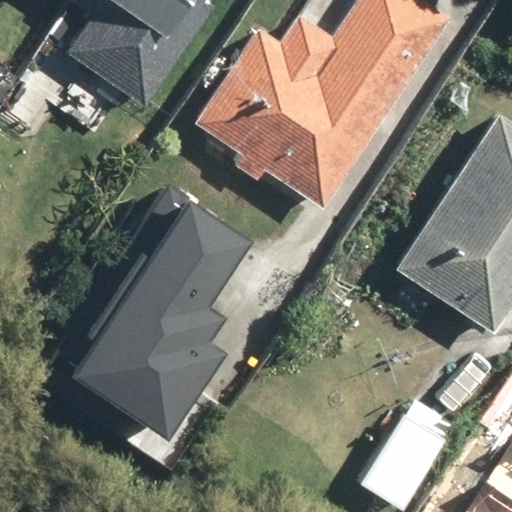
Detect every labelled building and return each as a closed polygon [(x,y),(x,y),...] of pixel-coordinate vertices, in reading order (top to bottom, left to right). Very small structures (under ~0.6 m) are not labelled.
[(132,111),(202,0),(57,0),(85,18),(56,63),(132,111)] [(248,28),(180,124),(310,214),(435,19),(407,0),(342,0),(320,34),(287,16),(271,44),(248,28)] [(511,290),(511,126),(487,110),(385,274),(484,334),(511,290)] [(94,202),(25,151),(0,184),(0,242),(42,273),(94,202)] [(288,326),(191,255),(136,329),(234,400),(288,326)] [(392,511),(442,434),(399,406),(347,487),(385,511),(392,511)] [(511,452),(507,449),(481,489),(511,508),(511,452)] [(511,511),(511,508),(481,489),(466,511),(511,511)]
